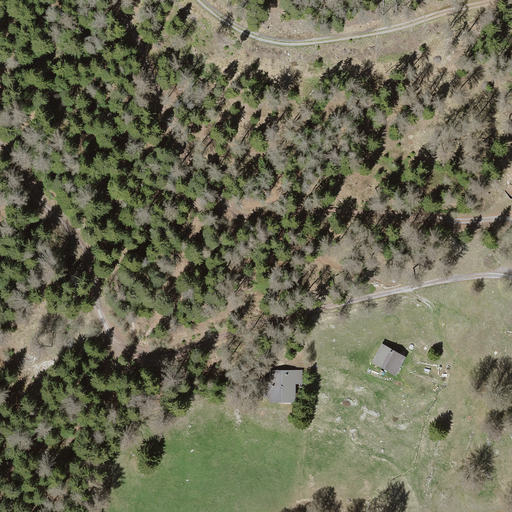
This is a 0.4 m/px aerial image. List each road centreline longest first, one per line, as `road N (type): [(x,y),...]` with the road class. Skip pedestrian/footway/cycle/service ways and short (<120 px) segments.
road 1 (track): [(200,0),(273,42),(362,35),(494,0)]
road 2 (track): [(126,346),(158,359),(284,316),(405,289)]
road 3 (track): [(511,220),(365,210),(244,219)]
road 4 (track): [(244,219),(183,149),(113,0)]
road 5 (track): [(0,143),(33,196),(89,256),(98,309),(126,346)]
